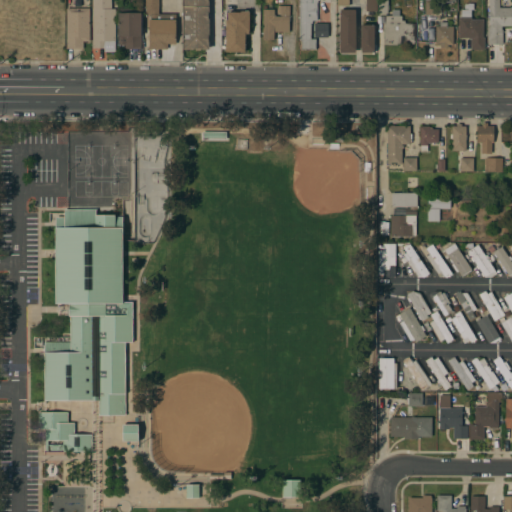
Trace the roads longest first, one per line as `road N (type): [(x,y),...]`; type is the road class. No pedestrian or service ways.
road 1 (secondary): [(511,93),(85,92)]
road 2 (residential): [(511,469),(381,468)]
